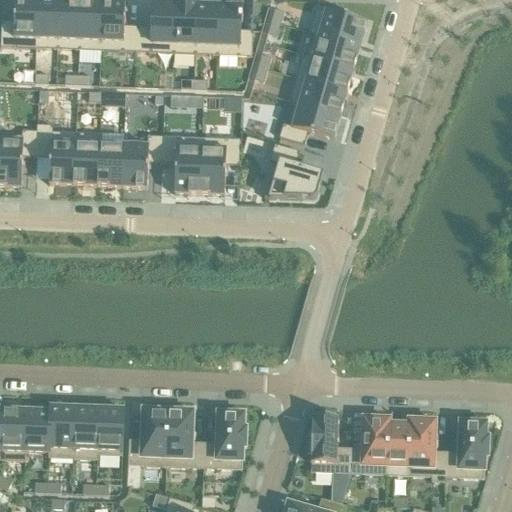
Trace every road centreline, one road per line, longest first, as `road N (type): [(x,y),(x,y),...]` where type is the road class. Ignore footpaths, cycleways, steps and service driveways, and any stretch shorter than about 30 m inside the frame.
road 1 (residential): [(332,229),(0,219)]
road 2 (residential): [(0,373),(300,386)]
road 3 (residential): [(413,0),(349,211),(332,229)]
road 4 (residential): [(300,386),(511,396)]
road 5 (residential): [(332,229),(337,243),(300,386)]
road 6 (residential): [(300,386),(262,511)]
